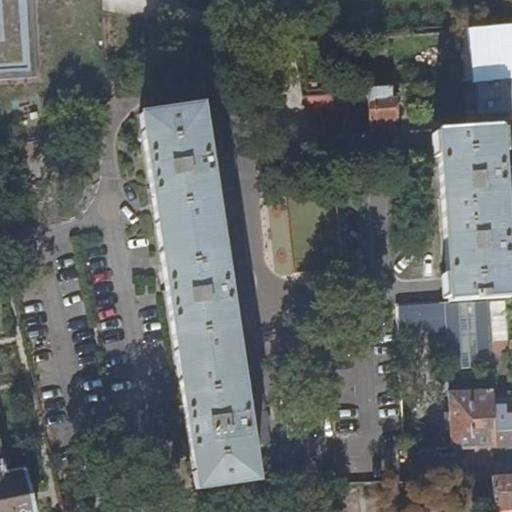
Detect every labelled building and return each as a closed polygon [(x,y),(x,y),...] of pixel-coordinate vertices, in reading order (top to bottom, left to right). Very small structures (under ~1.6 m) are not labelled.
[(0,0),(0,70),(30,69),(26,0),(0,0)] [(511,28),(462,32),(465,81),(475,80),(511,77),(511,28)] [(511,77),(475,80),(477,114),(511,111),(511,77)] [(368,87),(369,131),(369,135),(391,133),(391,119),(394,119),(393,99),(390,99),(390,86),(368,87)] [(368,87),(359,88),(360,131),(369,131),(368,87)] [(208,159),(201,107),(141,116),(196,490),(256,481),(248,429),(254,428),(252,415),(246,416),(229,301),(235,300),(233,287),(227,287),(210,173),(216,171),(214,158),(208,159)] [(497,127),(437,130),(438,142),(439,154),(499,149),(498,138),(497,127)] [(499,149),(439,154),(446,287),(447,302),(488,300),(488,301),(505,300),(508,300),(507,282),(505,257),(511,256),(511,243),(504,243),(501,184),(507,183),(506,169),(500,169),(499,149)] [(488,300),(447,302),(394,307),(396,334),(443,332),(446,370),(489,366),(489,351),(490,340),(488,301),(488,300)] [(505,300),(488,301),(490,340),(508,339),(505,300)] [(511,338),(508,339),(490,340),(489,351),(511,350),(511,338)] [(449,429),(450,449),(493,447),(490,406),(488,390),(448,394),(449,412),(443,413),(444,429),(449,429)] [(511,404),(490,406),(493,447),(511,445),(511,404)] [(0,511),(35,511),(26,470),(14,472),(6,440),(0,440),(0,511)] [(511,475),(492,477),(494,511),(511,510),(511,475)] [(165,511),(164,503),(129,511),(165,511)]
